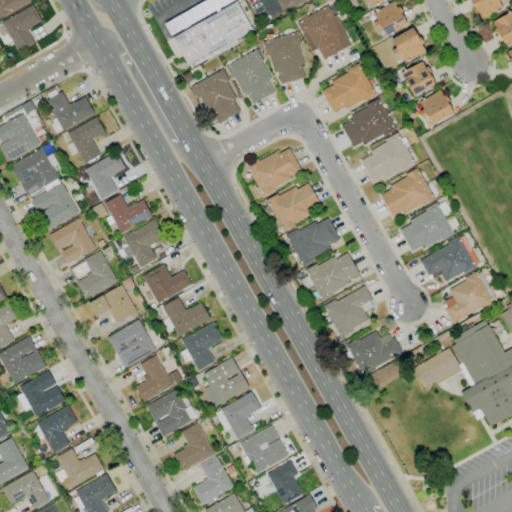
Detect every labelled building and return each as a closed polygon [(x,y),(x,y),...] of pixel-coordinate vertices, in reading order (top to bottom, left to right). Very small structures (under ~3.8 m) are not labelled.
[(0,18),(0,0),(29,0),(30,1),(11,13),(10,12),(0,18)] [(208,0),(166,24),(172,35),(232,0),(208,0)] [(284,14),(277,1),(278,0),(307,0),(294,7),(296,10),(289,14),(288,12),(284,14)] [(500,0),(499,1),(503,8),(483,20),(479,13),(476,15),(472,9),(474,7),(470,0),(500,0)] [(378,29),(375,29),(373,25),(374,22),(377,20),(373,13),(393,1),(397,8),(400,7),(403,12),(401,13),(407,24),(386,36),(381,28),(378,29)] [(188,66),(172,38),(236,2),(252,30),(237,39),(239,42),(207,60),(205,57),(188,66)] [(19,52),(12,40),(4,45),(0,37),(0,25),(2,24),(2,23),(33,5),(42,21),(32,27),(33,28),(27,31),(34,43),(19,52)] [(324,60),(318,48),(312,51),(297,23),(302,20),(300,16),(306,13),(308,17),(327,6),(333,16),(336,15),(346,31),(344,32),(351,44),(324,60)] [(511,41),(505,45),(499,35),(497,36),(494,29),(496,28),(493,22),(511,11),(511,41)] [(397,57),(394,56),(392,53),(393,49),(396,48),(391,40),(413,28),(419,38),(420,37),(424,43),(422,45),(425,51),(405,63),(400,55),(397,57)] [(281,85),(277,72),(274,73),(269,55),(267,55),(263,42),(297,32),(301,45),(299,46),(304,64),(301,65),(304,78),(281,85)] [(253,104),(247,93),(243,95),(234,78),(231,79),(225,67),(257,49),(263,62),(261,63),(271,80),(268,81),(274,92),(253,104)] [(409,87),(406,87),(404,84),(405,80),(401,73),(422,61),(424,64),(423,65),(425,68),(427,66),(431,72),(429,73),(435,84),(414,96),(409,87)] [(333,113),(321,91),(333,85),(331,81),(347,72),(346,70),(358,63),(376,95),(364,101),(363,100),(346,109),(345,106),(333,113)] [(219,123),(212,112),(210,113),(200,97),(195,100),(189,89),(223,69),(229,81),(227,83),(236,99),(233,100),(240,111),(219,123)] [(55,134),(50,125),(55,122),(50,113),(52,112),(45,101),(50,98),(46,91),(54,86),(58,94),(61,92),(68,105),(73,102),(74,103),(85,97),(94,113),(63,131),(62,130),(55,134)] [(424,118),(421,118),(419,114),(420,112),(424,110),(419,102),(440,90),(444,96),(446,95),(449,101),(447,102),(453,113),(433,125),(428,116),(424,118)] [(353,147),(341,126),(352,119),(351,116),(368,107),(367,105),(378,99),(396,130),(384,136),(383,134),(366,144),(364,141),(353,147)] [(5,119),(3,115),(12,110),(14,114),(5,119)] [(8,162),(0,146),(0,144),(9,139),(9,138),(13,136),(13,135),(8,138),(8,139),(1,143),(0,141),(0,126),(8,122),(7,121),(12,118),(12,119),(15,117),(15,116),(21,113),(22,115),(23,114),(39,144),(8,162)] [(84,163),(78,151),(72,155),(66,145),(72,142),(67,133),(96,117),(107,136),(103,138),(101,134),(92,140),(100,154),(84,163)] [(372,182),(360,161),(372,154),(370,151),(387,142),(386,140),(398,133),(399,136),(401,139),(415,165),(403,172),(402,169),(385,179),(384,176),(372,182)] [(28,197),(10,166),(42,148),(47,157),(53,153),(58,163),(52,166),(59,178),(43,187),(43,188),(28,197)] [(264,197),(246,166),(258,159),(259,161),(276,152),(277,155),(289,148),(301,170),(289,176),(291,179),(274,189),(275,191),(264,197)] [(102,200),(84,169),(116,151),(125,168),(115,174),(115,175),(110,178),(118,191),(102,200)] [(392,217),(380,195),(392,189),(390,185),(403,178),(402,175),(405,173),(406,174),(418,167),(435,199),(423,206),(422,204),(405,213),(403,211),(392,217)] [(72,186),(65,183),(67,178),(74,180),(72,186)] [(48,230),(38,214),(48,208),(48,207),(52,205),(52,204),(38,212),(31,200),(46,192),(45,189),(59,181),(60,183),(62,183),(79,213),(48,230)] [(283,232),(280,227),(276,229),(272,223),(277,220),(272,212),(267,215),(264,208),(268,206),(266,201),(277,194),(278,197),(295,187),(297,190),(308,183),(320,205),(309,211),(311,214),(294,224),(295,225),(283,232)] [(120,234),(103,204),(120,194),(127,207),(132,204),(133,205),(143,200),(152,216),(120,234)] [(411,251),(400,230),(411,224),(409,220),(426,211),(424,209),(427,208),(426,206),(435,202),(435,203),(437,202),(438,205),(445,201),(451,212),(444,216),(446,219),(453,216),(458,225),(451,229),(454,234),(443,241),(441,238),(424,248),(422,245),(411,251)] [(67,265),(61,253),(60,253),(49,235),(78,218),(95,248),(80,257),(67,265)] [(303,266),(285,236),(297,229),(298,231),(314,222),(316,225),(327,218),(340,239),(328,246),(330,249),(313,258),(314,260),(303,266)] [(140,268),(133,255),(128,259),(122,248),(127,245),(123,237),(154,220),(164,236),(154,242),(154,243),(149,246),(156,259),(140,268)] [(446,281),(442,274),(433,279),(430,274),(428,275),(420,261),(448,244),(447,242),(458,236),(467,251),(470,249),(478,263),(474,265),(475,267),(464,274),(463,272),(446,281)] [(85,299),(68,269),(84,260),(100,250),(117,281),(85,299)] [(323,302),(319,295),(314,298),(312,293),(316,291),(313,285),(306,289),(301,280),(308,276),(305,270),(316,264),(317,266),(334,256),(336,259),(347,253),(359,274),(348,280),(349,283),(334,292),(335,295),(323,302)] [(158,303),(142,276),(163,264),(171,278),(183,270),(191,284),(158,303)] [(133,275),(130,268),(136,265),(140,271),(133,275)] [(453,323),(444,309),(447,307),(444,301),(452,297),(448,290),(465,280),(464,278),(475,271),(477,275),(480,273),(495,299),(492,301),(494,303),(482,310),(481,307),(453,323)] [(116,323),(115,321),(114,321),(112,318),(108,311),(96,318),(88,304),(122,285),(137,312),(120,322),(119,321),(116,323)] [(341,337),(323,306),(335,299),(336,302),(364,286),(373,300),(370,302),(373,307),(364,312),(368,320),(351,329),(352,331),(341,337)] [(179,336),(174,328),(167,331),(161,321),(168,317),(162,307),(178,298),(185,310),(189,307),(190,308),(198,304),(197,302),(200,300),(210,318),(179,336)] [(0,347),(0,307),(9,302),(18,318),(5,325),(14,340),(0,347)] [(511,335),(500,314),(507,310),(505,306),(511,302),(511,335)] [(154,316),(151,311),(156,308),(159,313),(154,316)] [(125,368),(117,354),(130,347),(129,347),(116,354),(107,337),(139,319),(156,350),(125,368)] [(497,333),(491,323),(498,319),(503,330),(497,333)] [(511,415),(490,428),(483,416),(476,421),(460,394),(471,387),(461,370),(437,384),(435,382),(424,388),(413,368),(436,355),(434,353),(440,349),(441,352),(448,348),(458,365),(461,363),(452,347),(456,344),(453,339),(468,330),(467,327),(473,324),(474,326),(485,320),(488,325),(495,338),(496,338),(502,349),(504,353),(511,348),(511,415)] [(198,371),(192,359),(185,363),(185,362),(181,365),(176,356),(180,353),(180,352),(186,349),(181,340),(213,322),(222,339),(212,345),(212,346),(207,349),(214,362),(198,371)] [(364,377),(352,356),(348,359),(344,353),(349,351),(345,345),(357,338),(358,340),(375,331),(379,338),(388,333),(391,338),(394,337),(398,344),(399,345),(401,349),(402,352),(380,365),(382,368),(374,372),(374,371),(364,377)] [(15,385),(0,357),(0,352),(29,337),(37,350),(46,367),(15,385)] [(144,401),(136,387),(149,379),(140,365),(156,356),(172,385),(144,401)] [(214,407),(204,389),(208,386),(206,382),(208,381),(204,374),(218,366),(217,365),(231,357),(239,370),(249,388),(235,396),(235,395),(222,403),(221,402),(214,407)] [(36,417),(19,387),(48,370),(56,384),(42,391),(43,393),(57,386),(65,401),(36,417)] [(192,389),(188,380),(194,377),(199,385),(192,389)] [(163,438),(153,419),(146,406),(175,389),(186,408),(191,404),(198,416),(192,419),(192,420),(179,427),(180,428),(163,438)] [(237,440),(230,428),(225,431),(215,413),(221,410),(220,409),(252,391),(261,408),(250,414),(251,415),(246,418),(253,431),(237,440)] [(54,453),(47,441),(41,445),(35,435),(41,432),(36,423),(68,405),(77,422),(67,427),(67,429),(62,432),(69,445),(54,453)] [(0,438),(0,412),(11,432),(0,438)] [(182,471),(173,455),(184,448),(183,447),(188,445),(181,432),(197,423),(214,453),(182,471)] [(257,474),(251,464),(248,466),(243,458),(246,457),(239,444),(270,426),(278,438),(267,444),(268,445),(279,439),(288,456),(257,474)] [(0,483),(0,464),(4,462),(0,455),(0,444),(11,438),(28,468),(0,483)] [(68,490),(63,481),(60,482),(55,473),(62,469),(56,457),(72,448),(79,461),(84,458),(85,459),(95,453),(104,469),(103,470),(104,472),(97,476),(96,474),(68,490)] [(202,504),(192,488),(203,482),(202,481),(207,478),(199,465),(216,456),(233,486),(202,504)] [(284,505),(267,474),(290,461),(298,474),(293,477),(303,494),(284,505)] [(34,509),(26,497),(22,500),(21,498),(10,504),(1,488),(32,470),(49,501),(34,509)] [(86,511),(84,507),(79,510),(73,499),(78,496),(75,492),(107,474),(116,491),(105,496),(106,498),(101,501),(107,511),(86,511)] [(205,511),(204,509),(228,496),(227,495),(231,492),(232,494),(234,493),(244,511),(205,511)] [(279,511),(286,508),(287,509),(301,500),(301,499),(309,495),(317,507),(313,510),(315,511),(279,511)] [(38,511),(54,503),(58,511),(38,511)]
